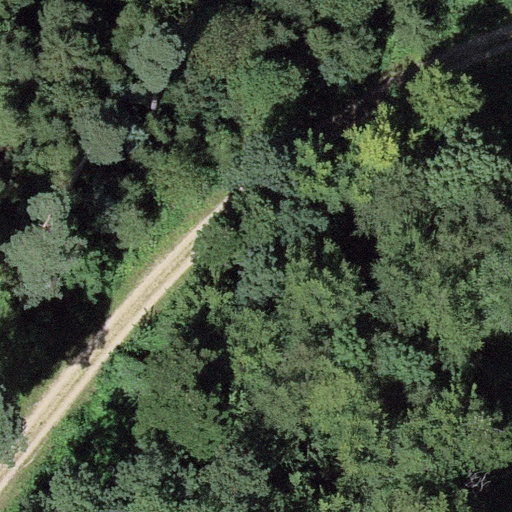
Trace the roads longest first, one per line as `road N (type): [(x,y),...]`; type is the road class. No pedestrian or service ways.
road 1 (track): [(511,34),(429,67),(342,116),(216,227),(0,499)]
road 2 (motorway): [(300,511),(0,321)]
